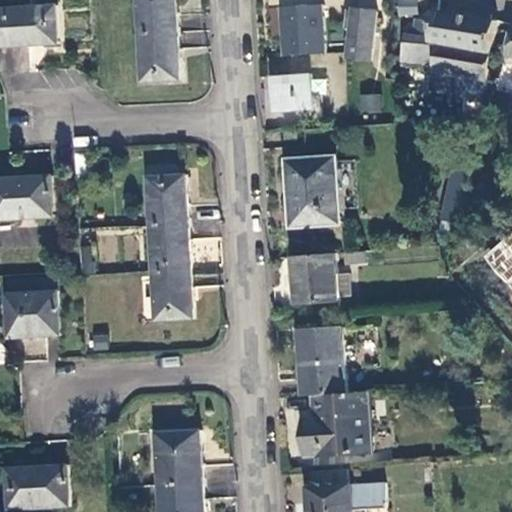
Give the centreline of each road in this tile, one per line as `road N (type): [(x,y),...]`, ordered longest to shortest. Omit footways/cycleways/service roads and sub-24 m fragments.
road 1 (residential): [(244,119),(253,374)]
road 2 (residential): [(51,419),(49,382),(253,374)]
road 3 (residential): [(41,121),(244,119)]
road 4 (residential): [(253,374),(259,511)]
